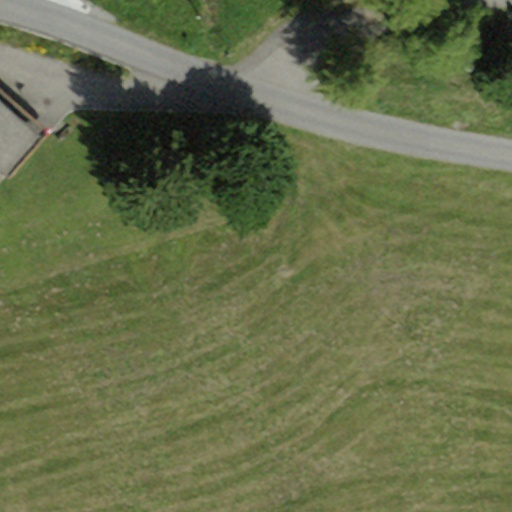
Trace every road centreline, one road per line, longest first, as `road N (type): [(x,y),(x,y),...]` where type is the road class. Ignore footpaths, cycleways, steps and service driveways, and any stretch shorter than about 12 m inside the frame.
road 1 (unclassified): [(511,155),(225,97),(0,8)]
road 2 (track): [(271,110),(327,0)]
